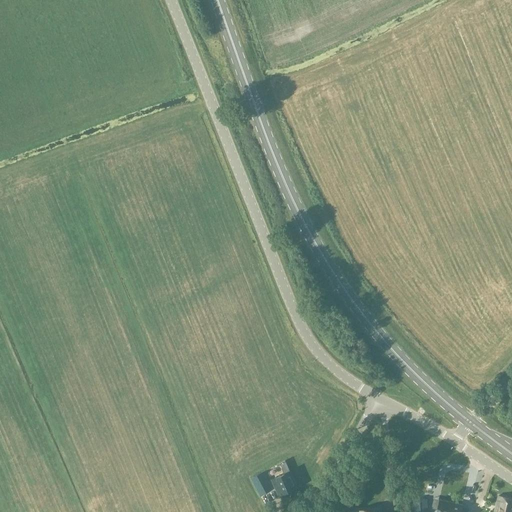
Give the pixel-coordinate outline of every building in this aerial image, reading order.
[(290,492),(289,490),(297,487),(285,461),(279,463),(284,474),(271,480),(278,495),(281,494),(282,496),(284,498),(286,498),(289,497),(291,495),(290,492)] [(262,472),(251,479),(260,496),(268,491),(262,480),(265,478),(262,472)] [(478,501),(480,492),(469,490),(467,505),(471,506),(472,500),(478,501)] [(511,511),(511,498),(498,496),(494,511),(511,511)] [(426,511),(426,499),(411,500),(412,511),(426,511)] [(467,511),(468,510),(461,508),(462,505),(439,500),(436,511),(467,511)]
